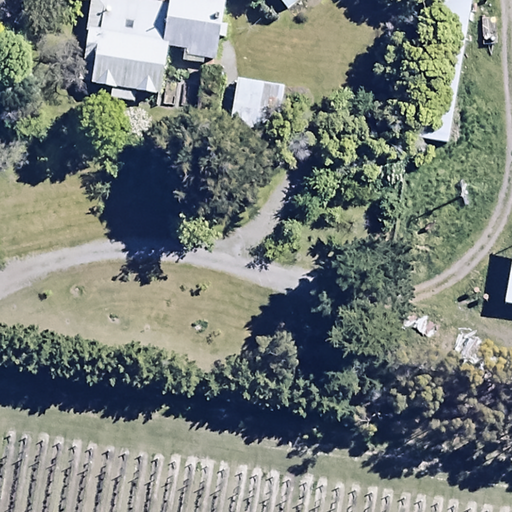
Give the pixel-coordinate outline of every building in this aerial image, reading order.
[(187,0),(169,0),(168,9),(108,0),(91,0),(79,86),(111,91),(109,103),(133,106),(134,96),(160,100),(168,51),(183,54),(182,64),(201,67),(202,62),(214,64),(223,6),(187,0)] [(273,0),(286,15),(303,0),(273,0)] [(445,150),(470,0),(435,0),(412,144),(445,150)] [(275,133),(283,91),(235,83),(228,124),(275,133)] [(511,249),(503,307),(505,307),(511,308),(511,249)]
